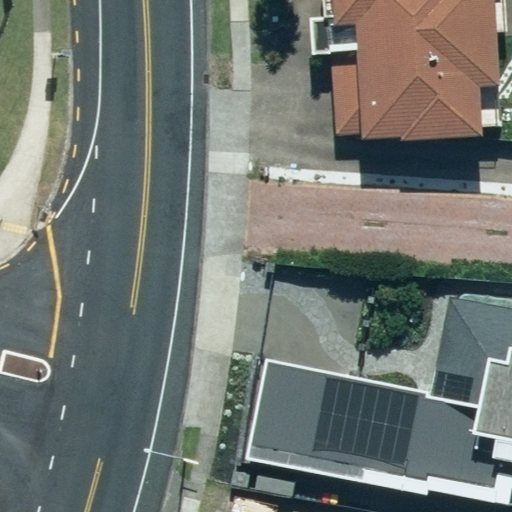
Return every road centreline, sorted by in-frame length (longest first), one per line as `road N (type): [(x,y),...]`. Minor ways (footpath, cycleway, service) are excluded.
road 1 (secondary): [(141,0),(145,68),(117,349)]
road 2 (residential): [(0,315),(117,349)]
